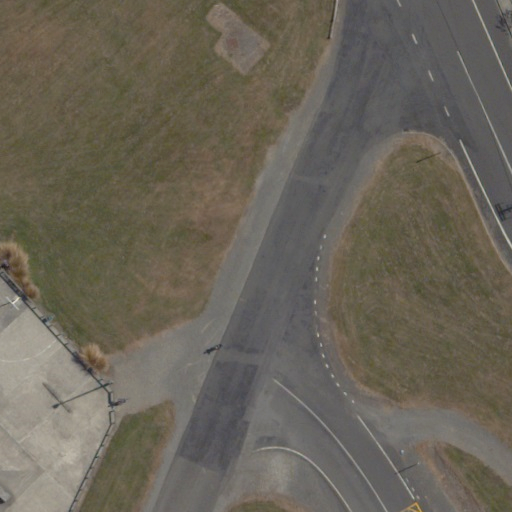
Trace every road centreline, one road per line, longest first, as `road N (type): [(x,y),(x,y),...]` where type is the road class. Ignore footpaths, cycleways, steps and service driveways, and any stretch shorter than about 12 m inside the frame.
road 1 (residential): [(412,0),(256,373),(308,406),(363,466),(390,511)]
road 2 (residential): [(436,0),(511,166)]
